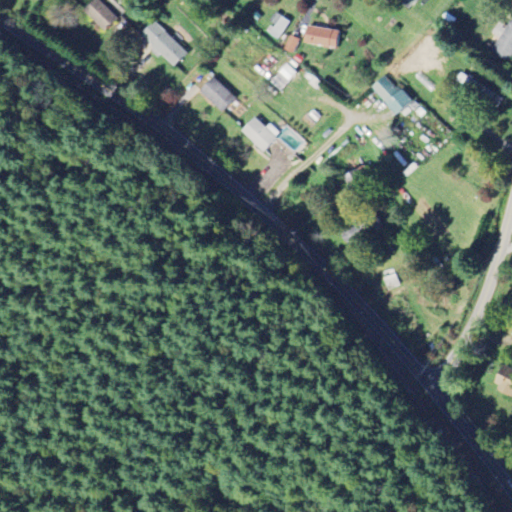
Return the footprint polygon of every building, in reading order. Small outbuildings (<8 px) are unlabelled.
[(117,16),(99,0),(94,0),(85,11),(105,29),(117,16)] [(416,0),(397,0),(408,10),(416,0)] [(290,21),(275,13),(270,22),(275,24),(270,34),(279,40),(290,21)] [(511,57),(511,21),(510,20),(505,29),(497,24),(491,33),(498,37),(490,51),(509,62),(511,57)] [(140,35),(174,67),(187,53),(153,21),(140,35)] [(335,47),(337,30),(306,27),(304,44),(335,47)] [(284,50),(293,53),(299,39),(290,35),(284,50)] [(271,81),(280,90),(298,74),(288,64),(271,81)] [(498,110),(505,99),(461,72),(455,82),(498,110)] [(370,88),(397,116),(412,102),(385,74),(370,88)] [(235,98),(212,77),(199,91),(221,112),(235,98)] [(241,131),(264,152),(280,133),(270,123),(266,127),(254,117),(241,131)] [(367,184),(362,169),(345,174),(349,189),(367,184)] [(511,397),(511,369),(502,365),(492,389),(511,397)]
